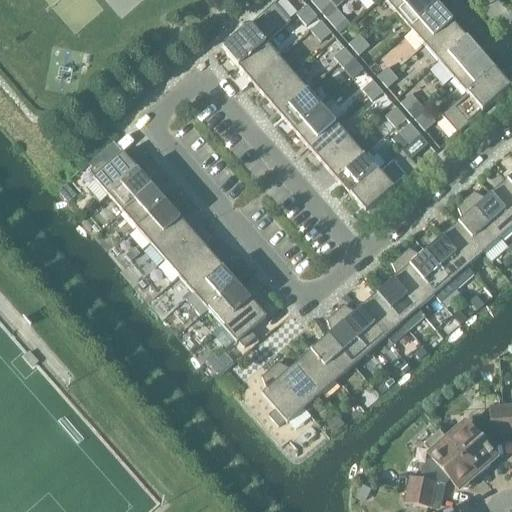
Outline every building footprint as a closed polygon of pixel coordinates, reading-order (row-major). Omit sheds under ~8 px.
[(313,0),(311,3),(316,9),(325,0),(313,0)] [(327,0),(325,0),(316,9),(321,15),(332,5),(327,0)] [(382,0),(396,15),(412,0),(382,0)] [(412,0),(396,15),(410,31),(437,7),(430,0),(412,0)] [(222,50),(237,68),(289,22),(274,5),(222,50)] [(295,16),(301,22),(311,13),(306,7),(295,16)] [(410,31),(424,48),(451,24),(437,7),(410,31)] [(325,19),(330,25),(341,16),(336,10),(325,19)] [(311,13),(301,22),(306,28),(316,19),(311,13)] [(341,16),(330,25),(335,31),(346,22),(341,16)] [(237,68),(251,84),(278,60),(265,45),(290,23),(289,22),(237,68)] [(310,32),(315,38),(326,29),(320,23),(310,32)] [(424,48),(438,64),(466,40),(451,24),(424,48)] [(326,29),(315,38),(320,44),(331,35),(326,29)] [(348,46),(353,52),(364,42),(359,37),(348,46)] [(438,64),(452,80),(480,56),(466,40),(438,64)] [(364,42),(353,52),(358,58),(369,48),(364,42)] [(333,59),(338,65),(349,56),(344,50),(333,59)] [(349,56),(338,65),(343,71),(354,62),(349,56)] [(452,80),(466,96),(467,97),(494,73),(480,56),(452,80)] [(251,84),(265,100),(292,76),(278,60),(251,84)] [(376,78),(382,84),(392,75),(387,69),(376,78)] [(494,73),(467,97),(482,114),(509,90),(494,73)] [(392,75),(382,84),(387,90),(397,81),(392,75)] [(265,100),(279,117),(307,93),(292,76),(265,100)] [(361,92),(366,98),(377,88),(372,82),(361,92)] [(377,88),(366,98),(371,104),(382,94),(377,88)] [(279,117),(293,133),(321,109),(307,93),(279,117)] [(400,105),(405,111),(416,102),(411,96),(400,105)] [(482,114),(467,97),(466,96),(441,117),(457,135),(482,114)] [(416,102),(405,111),(410,117),(421,108),(416,102)] [(293,133),(307,149),(335,125),(321,109),(293,133)] [(385,119),(390,125),(401,115),(395,109),(385,119)] [(414,122),(419,128),(430,118),(425,112),(414,122)] [(401,115),(390,125),(395,131),(406,121),(401,115)] [(430,118),(419,128),(424,133),(435,124),(430,118)] [(307,149),(322,165),(349,141),(335,125),(307,149)] [(399,135),(404,141),(415,132),(409,126),(399,135)] [(415,132),(404,141),(409,147),(420,137),(415,132)] [(322,165),(336,182),(363,158),(349,141),(322,165)] [(336,182),(350,198),(402,153),(401,152),(377,173),(363,158),(336,182)] [(402,153),(350,198),(365,215),(417,170),(402,153)] [(90,170),(89,172),(95,179),(93,180),(108,198),(147,164),(139,155),(127,160),(122,155),(106,169),(100,162),(90,170)] [(108,198),(122,214),(151,188),(147,184),(154,172),(147,164),(108,198)] [(511,188),(506,182),(490,196),(511,221),(511,188)] [(66,185),(57,193),(63,200),(72,192),(66,185)] [(122,214),(136,230),(166,205),(151,188),(122,214)] [(473,194),(465,201),(499,240),(511,229),(511,221),(490,196),(485,200),(473,194)] [(82,201),(74,207),(81,214),(88,208),(82,201)] [(461,221),(457,225),(483,254),(499,240),(465,201),(457,208),(461,221)] [(136,230),(151,247),(180,221),(166,205),(136,230)] [(151,247),(165,263),(204,229),(196,220),(184,225),(180,221),(151,247)] [(457,225),(441,239),(467,269),(483,254),(457,225)] [(95,226),(92,229),(97,235),(100,231),(95,226)] [(165,263),(179,279),(208,253),(204,249),(211,237),(204,229),(165,263)] [(441,239),(425,253),(450,283),(467,269),(441,239)] [(116,248),(112,251),(117,257),(121,254),(116,248)] [(408,251),(400,258),(434,297),(450,283),(425,253),(420,257),(408,251)] [(179,279),(193,295),(222,270),(208,253),(179,279)] [(396,278),(392,282),(418,311),(434,297),(400,258),(392,265),(396,278)] [(200,318),(207,312),(237,286),(222,270),(193,295),(186,302),(200,318)] [(148,285),(144,281),(139,285),(142,289),(148,285)] [(392,282),(376,296),(401,325),(418,311),(392,282)] [(207,312),(221,328),(260,294),(253,285),(240,290),(237,286),(207,312)] [(260,294),(221,328),(236,345),(238,343),(244,350),(256,340),(250,333),(265,319),(261,314),(268,302),(260,294)] [(346,295),(340,301),(350,307),(354,304),(346,295)] [(376,296),(359,310),(385,340),(401,325),(376,296)] [(468,303),(475,312),(483,305),(475,297),(468,303)] [(343,308),(335,315),(369,354),(385,340),(359,310),(355,314),(343,308)] [(459,325),(465,320),(457,311),(451,316),(459,325)] [(331,335),(327,339),(352,368),(369,354),(335,315),(326,322),(331,335)] [(327,339),(311,353),(336,382),(352,368),(327,339)] [(424,351),(418,356),(421,360),(426,355),(424,351)] [(311,353),(294,367),(320,396),(336,382),(311,353)] [(226,356),(219,362),(227,371),(234,365),(226,356)] [(278,364),(269,372),(303,411),(320,396),(294,367),(290,371),(278,364)] [(405,365),(400,370),(403,373),(409,368),(405,365)] [(303,411),(269,372),(261,379),(266,392),(261,396),(274,412),(268,417),(278,429),(285,423),(286,425),(303,411)] [(511,407),(501,408),(503,437),(511,436),(511,407)] [(503,437),(501,408),(488,409),(490,438),(503,437)] [(335,416),(325,425),(334,435),(344,426),(335,416)] [(440,431),(439,433),(475,475),(492,461),(490,458),(491,456),(465,426),(448,440),(440,431)] [(421,468),(419,480),(437,484),(436,486),(441,487),(448,480),(457,491),(460,488),(462,490),(467,490),(474,484),(474,480),(472,478),(475,475),(439,433),(422,447),(432,459),(431,460),(421,468)] [(408,478),(406,491),(434,497),(436,486),(437,484),(419,480),(408,478)] [(361,487),(355,500),(360,502),(366,490),(361,487)] [(434,497),(406,491),(403,504),(431,510),(434,497)]
